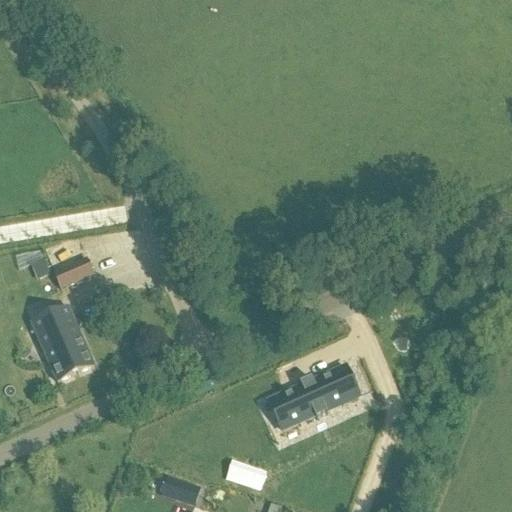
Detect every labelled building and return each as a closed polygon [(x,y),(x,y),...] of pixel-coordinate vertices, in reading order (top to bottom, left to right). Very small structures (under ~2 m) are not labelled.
[(50,141),(41,141),(44,179),(53,178),(50,141)] [(41,280),(50,276),(43,261),(34,265),(41,280)] [(56,275),(64,293),(94,280),(87,262),(56,275)] [(94,368),(69,309),(33,325),(58,384),(94,368)] [(359,400),(346,371),(313,385),(312,382),(300,387),(302,390),(269,405),(282,434),(315,420),(316,422),(328,417),(326,414),(359,400)] [(227,481),(238,485),(244,467),(233,464),(227,481)] [(168,480),(161,499),(194,511),(201,491),(168,480)]
